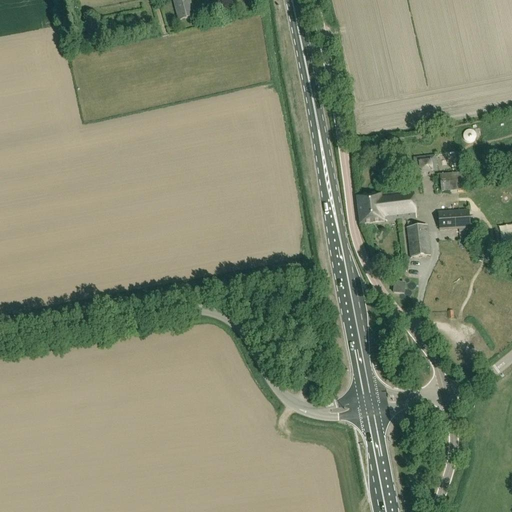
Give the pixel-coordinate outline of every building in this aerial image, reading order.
[(173,0),(179,21),(194,17),(189,0),(173,0)] [(85,41),(94,38),(92,32),(83,35),(85,41)] [(413,158),(414,171),(415,175),(420,174),(420,175),(433,173),(433,172),(438,172),(438,170),(436,155),(413,158)] [(467,191),(465,173),(440,175),(441,193),(467,191)] [(357,198),(360,225),(384,222),(384,223),(416,219),(413,191),(380,194),(381,195),(357,198)] [(439,231),(470,229),(468,211),(438,213),(439,231)] [(430,257),(427,227),(407,229),(410,259),(430,257)] [(393,294),(404,295),(405,285),(394,284),(393,294)]
